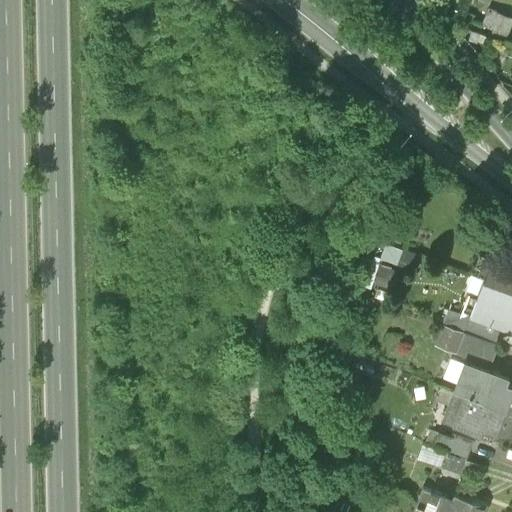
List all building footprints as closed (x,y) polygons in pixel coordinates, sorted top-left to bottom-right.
[(511,29),(511,17),(489,9),(483,26),(509,37),(511,29)] [(487,283),(511,292),(511,271),(494,265),(492,270),(487,283)] [(511,292),(487,283),(473,318),(508,331),(511,332),(511,292)] [(468,331),(503,344),(508,331),(473,318),(468,331)] [(447,323),(438,348),(459,355),(468,331),(447,323)] [(511,382),(511,377),(466,361),(456,393),(511,413),(511,386),(511,382)] [(511,413),(456,393),(445,423),(482,436),(485,429),(489,430),(511,438),(511,413)] [(434,429),(429,443),(444,449),(469,458),(476,440),(456,433),(454,437),(434,429)] [(463,476),(469,458),(444,449),(438,467),(463,476)] [(328,467),(347,474),(352,459),(333,452),(328,467)] [(320,488),(336,494),(341,478),(326,473),(320,488)] [(424,487),(416,509),(425,511),(487,511),(489,507),(457,495),(456,499),(451,497),(424,487)]
